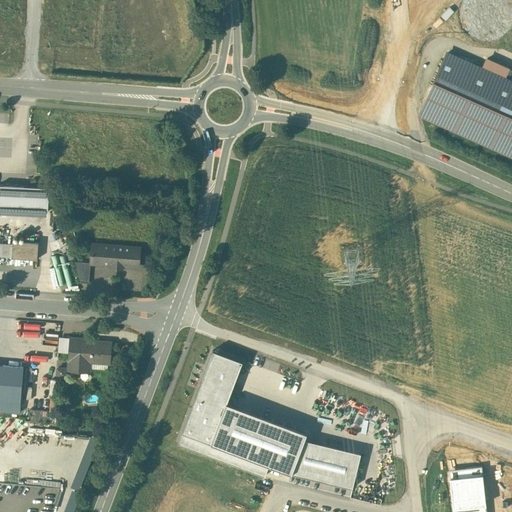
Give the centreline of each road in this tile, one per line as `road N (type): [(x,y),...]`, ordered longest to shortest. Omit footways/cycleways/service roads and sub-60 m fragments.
road 1 (tertiary): [(250,107),(399,143),(511,193)]
road 2 (residential): [(404,401),(174,318)]
road 3 (secondary): [(174,318),(100,511)]
road 4 (secondary): [(222,131),(193,269),(174,318)]
road 5 (residential): [(0,302),(174,318)]
road 6 (tertiary): [(29,87),(198,100)]
